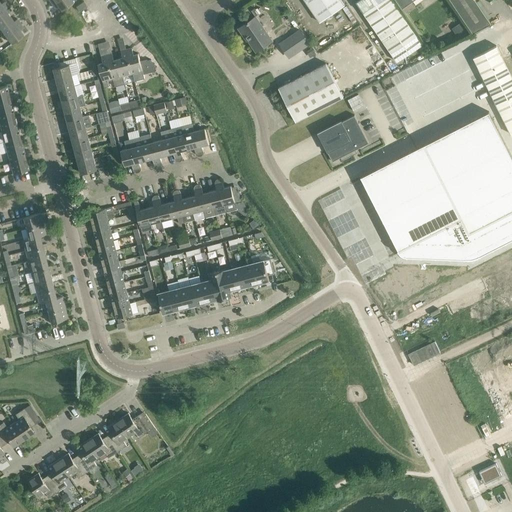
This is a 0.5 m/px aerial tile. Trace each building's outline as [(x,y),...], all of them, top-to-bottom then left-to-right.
[(72,0),(56,0),(52,4),(55,8),(59,5),(62,10),(73,1),(72,0)] [(305,0),(320,22),(345,5),(341,0),(305,0)] [(392,0),(357,0),(356,1),(398,61),(423,44),(392,0)] [(451,0),(473,33),(492,23),(476,0),(451,0)] [(0,11),(8,5),(5,1),(1,3),(0,1),(0,11)] [(76,6),(80,11),(88,6),(84,1),(76,6)] [(0,11),(0,24),(11,17),(8,13),(11,10),(8,5),(0,11)] [(289,17),(285,20),(288,24),(291,21),(295,27),(298,25),(289,12),(286,13),(289,17)] [(246,36),(257,51),(272,40),(256,16),(239,28),(245,36),(246,36)] [(0,24),(0,26),(5,34),(21,23),(17,18),(14,21),(11,17),(0,24)] [(462,22),(454,28),(460,37),(468,32),(462,22)] [(21,23),(5,34),(12,43),(24,34),(20,30),(24,28),(21,23)] [(511,70),(490,29),(469,41),(511,123),(511,70)] [(287,53),(290,58),(309,45),(300,31),(294,35),(300,44),(287,53)] [(132,48),(127,49),(133,73),(143,71),(144,74),(157,70),(155,63),(149,65),(147,59),(141,61),(139,53),(134,54),(132,48)] [(123,57),(119,58),(123,76),(133,73),(127,49),(121,50),(123,57)] [(112,53),(107,54),(113,78),(115,86),(125,83),(123,76),(119,58),(114,60),(112,53)] [(113,78),(107,54),(101,56),(103,62),(99,64),(105,87),(109,86),(108,80),(113,78)] [(54,68),(57,79),(72,75),(69,64),(75,63),(74,58),(55,63),(56,68),(54,68)] [(327,63),(279,87),(296,121),(344,97),(327,63)] [(57,79),(60,89),(75,85),(72,75),(57,79)] [(0,98),(10,95),(7,85),(0,86),(0,98)] [(60,89),(62,100),(78,96),(75,85),(60,89)] [(359,94),(348,100),(354,111),(365,105),(359,94)] [(0,109),(12,106),(10,95),(0,98),(0,109)] [(62,100),(65,110),(81,106),(78,96),(62,100)] [(184,97),(176,99),(178,107),(188,104),(187,98),(186,96),(184,97)] [(140,99),(130,101),(131,107),(141,105),(140,99)] [(174,99),(167,101),(170,110),(177,108),(174,99)] [(120,104),(120,105),(122,110),(131,107),(130,101),(120,104)] [(156,112),(157,114),(164,112),(165,114),(168,113),(165,102),(154,104),(156,112)] [(0,120),(15,117),(12,106),(0,109),(0,120)] [(65,110),(68,121),(83,117),(81,106),(65,110)] [(133,110),(135,116),(146,114),(144,107),(133,110)] [(131,111),(123,113),(125,120),(125,122),(130,120),(129,116),(133,115),(131,111)] [(125,120),(123,113),(112,116),(114,123),(125,120)] [(68,121),(71,131),(86,127),(92,125),(89,115),(83,117),(68,121)] [(342,120),(318,132),(318,133),(319,133),(328,150),(327,150),(328,151),(333,161),(341,157),(341,156),(356,149),(369,143),(355,115),(342,121),(342,120)] [(511,292),(511,174),(483,115),(331,182),(385,280),(475,312),(511,292)] [(0,131),(2,131),(18,127),(15,117),(0,120),(0,131)] [(195,131),(193,123),(182,126),(188,149),(195,147),(197,154),(197,155),(198,155),(199,156),(200,156),(201,156),(195,131)] [(182,126),(172,128),(180,161),(181,161),(182,160),(183,160),(183,159),(183,158),(183,157),(183,156),(182,150),(188,149),(182,126)] [(2,131),(5,142),(21,138),(18,127),(2,131)] [(71,131),(73,142),(89,138),(86,127),(71,131)] [(180,161),(172,128),(161,131),(163,139),(167,154),(174,152),(176,158),(176,159),(176,160),(177,161),(178,161),(179,161),(180,161)] [(205,128),(195,131),(201,156),(202,155),(203,155),(203,154),(204,153),(204,152),(204,151),(202,145),(209,143),(205,128)] [(110,138),(112,143),(116,142),(115,137),(113,131),(109,132),(102,134),(104,140),(110,138)] [(151,134),(140,136),(146,159),(153,158),(155,164),(155,165),(156,166),(158,167),(159,167),(157,157),(151,134)] [(140,136),(130,139),(138,172),(139,172),(140,171),(141,171),(141,170),(141,169),(141,168),(140,161),(146,159),(140,136)] [(5,142),(8,152),(24,148),(21,138),(5,142)] [(73,142),(76,152),(92,148),(89,138),(73,142)] [(130,139),(125,140),(127,148),(121,150),(125,165),(132,163),(134,170),(135,171),(136,172),(137,172),(138,172),(130,139)] [(163,139),(153,142),(157,157),(159,167),(160,166),(161,166),(162,165),(162,164),(162,163),(161,156),(167,154),(163,139)] [(8,152),(11,163),(26,159),(24,148),(8,152)] [(76,152),(79,163),(94,159),(92,148),(76,152)] [(26,159),(11,163),(13,173),(29,169),(26,159)] [(94,159),(79,163),(82,173),(97,169),(94,159)] [(218,179),(226,211),(237,208),(232,185),(225,187),(223,181),(222,180),(222,179),(221,179),(220,179),(219,178),(218,179)] [(210,191),(216,214),(226,211),(218,179),(217,179),(216,180),(215,181),(215,182),(215,183),(217,189),(210,191)] [(189,197),(195,219),(196,220),(206,217),(197,184),(196,184),(196,185),(195,185),(195,186),(194,187),(194,188),(196,195),(189,197)] [(198,184),(197,184),(206,217),(216,214),(210,191),(204,193),(202,186),(201,185),(200,184),(198,184)] [(176,190),(184,221),(195,219),(189,197),(183,198),(181,192),(181,191),(179,190),(178,189),(177,189),(176,190)] [(168,202),(172,217),(178,216),(179,223),(184,221),(176,190),(175,190),(174,191),(174,192),(174,193),(173,193),(174,195),(175,200),(168,202)] [(154,206),(147,207),(151,223),(156,221),(158,229),(164,227),(162,220),(156,195),(154,195),(154,196),(153,196),(153,197),(153,198),(153,199),(153,200),(154,206)] [(156,195),(162,220),(172,217),(168,202),(162,204),(160,198),(160,196),(159,196),(158,195),(157,195),(156,195)] [(141,225),(151,223),(147,207),(141,209),(139,203),(139,202),(138,201),(137,201),(136,200),(135,200),(134,201),(141,225)] [(90,212),(93,223),(108,219),(105,208),(90,212)] [(26,227),(27,228),(43,223),(41,213),(24,217),(26,227)] [(93,223),(95,233),(111,229),(108,219),(93,223)] [(43,223),(27,228),(26,228),(29,238),(40,236),(46,234),(43,223)] [(230,226),(220,229),(222,236),(232,234),(231,229),(230,226)] [(95,233),(98,244),(114,240),(111,229),(95,233)] [(211,235),(210,235),(211,240),(212,240),(222,237),(222,236),(220,229),(210,232),(211,235)] [(23,240),(26,250),(43,246),(40,236),(29,238),(23,240)] [(191,245),(188,237),(178,240),(181,248),(191,245)] [(98,244),(101,254),(116,250),(114,240),(98,244)] [(26,250),(29,261),(45,256),(43,246),(26,250)] [(101,254),(104,265),(119,261),(116,250),(101,254)] [(30,265),(31,271),(48,267),(45,256),(29,261),(23,262),(25,266),(30,265)] [(271,258),(259,261),(264,281),(270,280),(268,275),(275,273),(271,258)] [(104,265),(106,275),(122,271),(119,261),(104,265)] [(259,261),(248,264),(253,284),(264,281),(259,261)] [(7,266),(10,277),(14,276),(13,271),(17,269),(16,264),(11,265),(7,266)] [(248,264),(237,267),(242,287),(253,284),(248,264)] [(31,271),(34,282),(51,277),(48,267),(31,271)] [(237,267),(225,270),(230,290),(242,287),(237,267)] [(225,269),(214,271),(221,299),(232,296),(230,290),(225,270),(225,269)] [(106,275),(109,286),(125,282),(122,271),(106,275)] [(212,279),(204,281),(209,301),(217,299),(217,300),(221,299),(214,271),(210,272),(212,279)] [(34,282),(37,292),(53,287),(51,277),(34,282)] [(204,281),(193,284),(198,304),(209,301),(204,281)] [(109,286),(112,296),(127,292),(125,282),(109,286)] [(193,284),(182,287),(187,307),(198,304),(193,284)] [(37,292),(39,302),(46,301),(56,298),(53,287),(37,292)] [(182,287),(170,290),(175,310),(187,307),(182,287)] [(175,310),(170,290),(158,293),(164,313),(175,310)] [(112,296),(115,307),(130,303),(127,292),(112,296)] [(62,296),(56,298),(46,301),(48,311),(65,307),(62,296)] [(130,303),(115,307),(117,317),(133,313),(130,303)] [(65,307),(48,311),(49,312),(51,322),(68,318),(65,307)] [(25,317),(21,318),(24,333),(29,332),(29,333),(36,332),(35,328),(33,328),(33,324),(27,326),(25,317)] [(409,353),(414,365),(441,352),(435,341),(409,353)] [(21,401),(25,407),(36,424),(41,421),(28,401),(21,401)] [(19,419),(13,423),(24,439),(34,432),(29,424),(34,421),(28,412),(25,407),(15,414),(19,419)] [(129,413),(119,420),(130,436),(136,432),(139,437),(155,427),(146,413),(134,421),(129,413)] [(114,435),(109,438),(118,451),(127,445),(124,440),(130,436),(119,420),(108,426),(114,435)] [(4,421),(0,423),(0,435),(3,441),(8,438),(14,446),(24,439),(13,423),(7,427),(4,421)] [(99,433),(89,440),(100,456),(106,452),(109,457),(118,451),(109,438),(105,441),(99,433)] [(84,455),(79,458),(88,471),(97,465),(94,460),(100,456),(89,440),(78,446),(84,455)] [(69,453),(59,460),(70,476),(76,472),(79,477),(88,471),(79,458),(75,461),(69,453)] [(54,475),(49,478),(58,491),(67,485),(64,480),(70,476),(59,460),(48,466),(54,475)] [(480,471),(485,483),(502,475),(496,463),(480,471)] [(58,491),(49,478),(45,481),(39,473),(28,480),(40,496),(46,492),(49,497),(58,491)]
